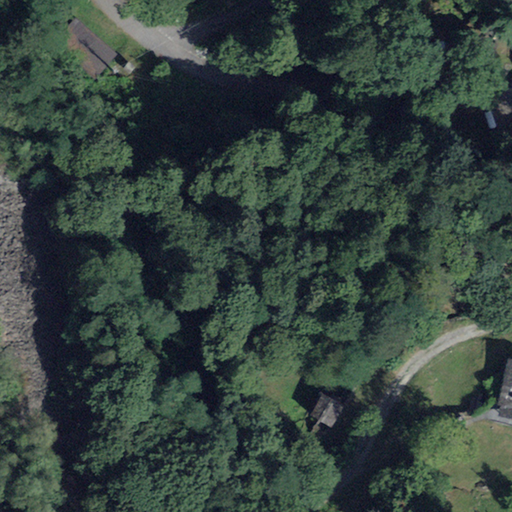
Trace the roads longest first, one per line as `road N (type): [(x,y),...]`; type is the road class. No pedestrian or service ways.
road 1 (residential): [(115,0),(154,49),(208,77),(511,99)]
road 2 (track): [(290,511),(382,431),(405,382),(430,354),(511,318)]
